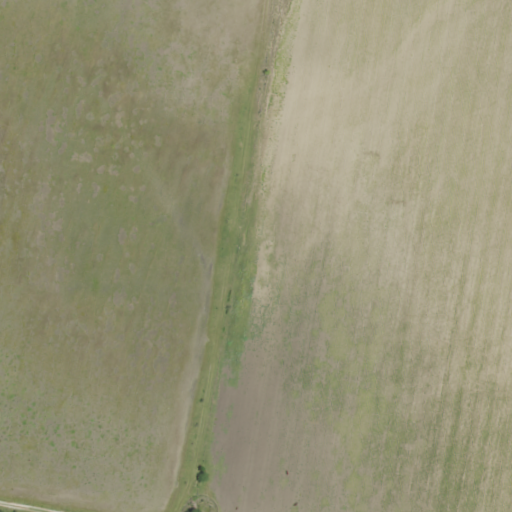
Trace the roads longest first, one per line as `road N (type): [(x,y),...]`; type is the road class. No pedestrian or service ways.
road 1 (track): [(262,0),(177,511)]
road 2 (track): [(117,511),(0,203)]
